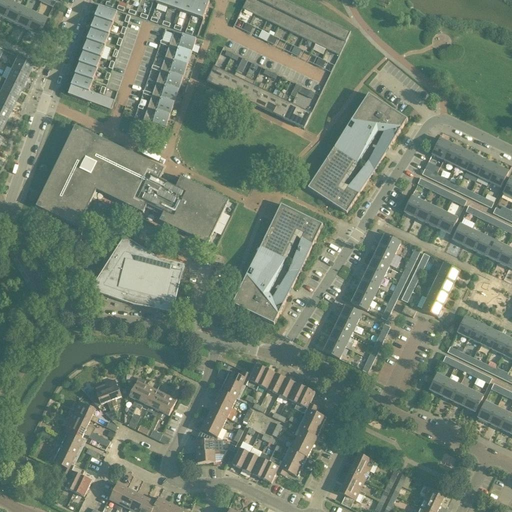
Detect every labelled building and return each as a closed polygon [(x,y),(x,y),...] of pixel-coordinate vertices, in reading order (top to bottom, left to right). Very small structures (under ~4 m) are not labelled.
[(0,0),(0,17),(4,20),(12,4),(4,0),(0,0)] [(171,0),(158,0),(157,3),(156,3),(156,4),(168,8),(171,0)] [(184,0),(171,0),(168,8),(180,12),(184,0)] [(197,0),(184,0),(180,12),(191,16),(197,0)] [(209,3),(202,0),(197,0),(191,16),(203,20),(209,3)] [(262,0),(246,0),(242,10),(255,16),(262,0)] [(276,1),(273,0),(262,0),(255,16),(267,22),(276,1)] [(288,7),(276,1),(267,22),(279,27),(288,7)] [(12,4),(4,20),(16,25),(24,9),(12,4)] [(99,6),(95,18),(113,24),(117,12),(99,6)] [(301,13),(288,7),(279,27),(291,33),(301,13)] [(24,9),(16,25),(27,31),(35,15),(24,9)] [(303,39),(313,19),(301,13),(291,33),(303,39)] [(39,37),(47,20),(35,15),(27,31),(39,37)] [(95,18),(92,29),(109,35),(113,24),(95,18)] [(325,25),(313,19),(303,39),(315,45),(325,25)] [(337,30),(325,25),(315,45),(327,51),(337,30)] [(92,29),(88,40),(105,46),(109,35),(92,29)] [(339,57),(349,36),(337,30),(327,51),(339,57)] [(192,53),(196,40),(174,32),(170,44),(170,46),(192,53)] [(88,40),(84,51),(102,57),(105,46),(88,40)] [(192,53),(170,46),(170,44),(166,42),(165,46),(169,47),(165,58),(187,66),(192,53)] [(84,51),(80,62),(98,68),(102,57),(84,51)] [(12,69),(28,77),(33,65),(18,58),(12,69)] [(165,58),(162,69),(161,71),(183,78),(187,66),(165,58)] [(243,66),(245,67),(246,66),(248,62),(246,61),(244,60),(242,59),(240,64),(240,65),(243,66)] [(80,62),(76,73),(94,79),(98,68),(80,62)] [(183,78),(161,71),(162,69),(157,67),(156,71),(160,72),(157,83),(179,91),(183,78)] [(224,72),(214,68),(207,83),(217,88),(224,72)] [(28,77),(12,69),(6,81),(22,89),(28,77)] [(234,77),(224,72),(217,88),(226,92),(234,77)] [(76,73),(72,84),(90,90),(94,79),(76,73)] [(245,77),(236,73),(234,77),(226,92),(236,97),(245,77)] [(255,82),(245,77),(236,97),(246,102),(253,86),(255,82)] [(22,89),(6,81),(1,92),(17,100),(22,89)] [(157,83),(153,94),(152,96),(174,104),(179,91),(157,83)] [(253,86),(246,102),(255,106),(263,91),(265,86),(261,83),(258,89),(253,86)] [(115,101),(89,92),(90,90),(72,84),(68,96),(111,110),(115,101)] [(272,96),(263,91),(255,106),(265,111),(272,96)] [(17,100),(1,92),(0,93),(0,105),(11,111),(17,100)] [(174,104),(152,96),(153,94),(148,93),(147,96),(152,97),(148,108),(170,116),(174,104)] [(272,96),(265,111),(275,116),(282,100),(285,95),(280,93),(277,98),(272,96)] [(309,190),(347,215),(367,185),(408,122),(370,97),(309,190)] [(284,120),(292,105),(282,100),(275,116),(284,120)] [(11,111),(0,105),(0,119),(6,123),(11,111)] [(311,115),(292,105),(284,120),(304,130),(311,115)] [(170,116),(148,108),(143,121),(166,129),(170,116)] [(65,148),(36,207),(79,228),(93,197),(90,196),(95,186),(104,191),(103,194),(143,214),(147,205),(164,213),(160,222),(208,245),(214,233),(211,231),(220,212),(223,214),(229,201),(181,178),(176,188),(159,180),(164,170),(77,128),(67,149),(65,148)] [(444,160),(451,145),(440,139),(432,155),(444,160)] [(451,145),(444,160),(455,166),(463,150),(451,145)] [(463,150),(455,166),(467,171),(474,156),(463,150)] [(474,156),(467,171),(478,177),(486,161),(474,156)] [(486,161),(478,177),(490,183),(497,167),(486,161)] [(497,167),(490,183),(501,188),(509,173),(497,167)] [(434,181),(437,175),(429,172),(426,178),(434,181)] [(445,187),(448,181),(440,177),(438,183),(445,187)] [(511,197),(511,178),(503,194),(511,197)] [(418,185),(426,189),(428,183),(420,179),(418,185)] [(457,192),(459,187),(452,183),(449,189),(457,192)] [(432,185),(429,190),(437,194),(440,188),(432,185)] [(468,198),(471,192),(463,188),(460,194),(468,198)] [(444,190),(441,196),(449,200),(451,194),(444,190)] [(480,203),(482,198),(475,194),(472,200),(480,203)] [(455,196),(452,202),(460,205),(463,199),(455,196)] [(416,218),(424,202),(412,197),(404,213),(416,218)] [(491,209),(494,203),(486,199),(483,205),(491,209)] [(424,202),(416,218),(427,224),(435,208),(424,202)] [(236,303),(277,324),(281,317),(328,225),(287,204),(236,303)] [(466,213),(474,216),(476,211),(468,207),(466,213)] [(505,220),(509,210),(502,207),(497,217),(505,220)] [(435,208),(427,224),(439,229),(447,213),(435,208)] [(480,212),(477,218),(485,222),(488,216),(480,212)] [(447,213),(439,229),(450,235),(458,219),(447,213)] [(492,218),(489,224),(497,227),(499,222),(492,218)] [(503,224),(500,229),(508,233),(511,227),(503,224)] [(464,246),(472,230),(460,225),(452,241),(464,246)] [(472,230),(464,246),(475,252),(483,236),(472,230)] [(380,247),(396,254),(401,243),(385,235),(380,247)] [(483,236),(475,252),(487,257),(495,241),(483,236)] [(125,238),(91,291),(130,306),(173,313),(185,266),(163,261),(125,238)] [(495,241),(487,257),(498,263),(506,247),(495,241)] [(374,258),(390,266),(396,254),(380,247),(374,258)] [(511,249),(506,247),(498,263),(510,268),(511,263),(511,249)] [(415,250),(411,257),(417,260),(420,253),(415,250)] [(369,270),(385,277),(390,266),(374,258),(369,270)] [(418,266),(424,269),(428,261),(422,258),(418,266)] [(415,264),(409,261),(406,269),(411,271),(415,264)] [(436,275),(439,276),(455,284),(460,272),(444,264),(444,265),(441,264),(436,275)] [(363,281),(379,289),(385,277),(369,270),(363,281)] [(413,277),(418,280),(422,272),(416,270),(413,277)] [(409,275),(404,272),(400,280),(406,283),(409,275)] [(433,287),(449,295),(455,284),(439,276),(433,287)] [(358,292),(374,300),(379,289),(363,281),(358,292)] [(407,289),(413,292),(417,284),(411,281),(407,289)] [(404,287),(398,284),(394,291),(400,294),(404,287)] [(427,299),(443,307),(449,295),(433,287),(427,299)] [(374,300),(358,292),(352,304),(368,312),(374,300)] [(401,301),(407,304),(411,296),(405,293),(401,301)] [(398,298),(393,295),(389,303),(395,306),(398,298)] [(443,307),(427,299),(422,311),(438,318),(443,307)] [(341,318),(357,325),(362,314),(346,306),(341,318)] [(393,309),(387,307),(383,314),(389,317),(393,309)] [(413,318),(417,312),(405,307),(402,313),(413,318)] [(357,325),(341,318),(335,329),(351,337),(357,325)] [(468,339),(476,323),(465,318),(457,334),(468,339)] [(480,345),(488,329),(476,323),(468,339),(480,345)] [(385,325),(381,333),(387,335),(391,328),(385,325)] [(351,337),(335,329),(330,341),(345,348),(351,337)] [(491,350),(499,335),(488,329),(480,345),(491,350)] [(385,339),(379,336),(376,335),(372,342),(381,347),(385,339)] [(503,356),(511,340),(499,335),(491,350),(503,356)] [(511,360),(511,340),(503,356),(511,360)] [(324,352),(339,360),(340,360),(345,348),(330,341),(324,352)] [(379,351),(373,348),(370,356),(376,358),(379,351)] [(459,359),(462,353),(454,349),(451,355),(459,359)] [(470,364),(473,359),(466,355),(463,361),(470,364)] [(443,363),(451,366),(454,361),(446,357),(443,363)] [(374,362),(368,359),(364,367),(370,370),(374,362)] [(482,370),(485,364),(477,361),(474,366),(482,370)] [(457,362),(455,368),(462,372),(465,366),(457,362)] [(246,387),(253,390),(256,392),(259,387),(258,386),(266,370),(256,365),(246,387)] [(493,376),(496,370),(488,366),(486,372),(493,376)] [(469,368),(466,374),(474,378),(477,372),(469,368)] [(276,375),(266,370),(258,386),(259,387),(268,391),(276,375)] [(248,375),(242,372),(240,377),(230,372),(220,392),(236,400),(248,375)] [(505,381),(508,376),(500,372),(497,377),(505,381)] [(480,374),(478,379),(485,383),(488,377),(480,374)] [(286,380),(276,375),(268,391),(278,396),(286,380)] [(441,396),(449,381),(437,375),(429,391),(441,396)] [(127,388),(126,397),(130,397),(129,398),(136,401),(133,407),(136,408),(137,409),(147,387),(143,385),(144,382),(139,379),(136,385),(129,382),(129,388),(127,388)] [(278,396),(285,399),(288,401),(295,384),(286,380),(278,396)] [(115,400),(122,398),(115,381),(105,385),(114,408),(118,406),(115,400)] [(449,381),(441,396),(452,402),(460,386),(449,381)] [(305,389),(300,387),(295,384),(288,401),(297,405),(305,389)] [(491,390),(499,394),(502,388),(494,384),(491,390)] [(119,420),(114,408),(105,385),(94,389),(101,406),(107,403),(109,409),(110,409),(111,412),(105,415),(113,422),(119,420)] [(460,386),(452,402),(464,408),(472,392),(460,386)] [(147,387),(137,409),(139,410),(141,411),(144,405),(149,407),(157,391),(147,387)] [(150,408),(148,412),(153,414),(152,416),(156,418),(167,396),(164,395),(165,392),(158,389),(157,391),(149,407),(150,408)] [(305,415),(315,394),(305,389),(297,405),(294,410),(305,415)] [(501,402),(508,405),(511,396),(511,393),(506,390),(503,396),(501,402)] [(236,400),(220,392),(215,402),(232,409),(236,400)] [(472,392),(464,408),(475,413),(483,397),(472,392)] [(156,418),(160,420),(163,414),(169,417),(177,401),(167,396),(156,418)] [(232,409),(215,402),(211,411),(227,419),(232,409)] [(74,413),(90,421),(96,424),(98,420),(93,417),(95,411),(79,403),(74,413)] [(489,424),(497,408),(485,403),(478,418),(489,424)] [(313,406),(307,418),(301,431),(317,438),(326,419),(316,414),(319,409),(313,406)] [(497,408),(489,424),(501,430),(508,414),(497,408)] [(227,419),(211,411),(206,421),(222,429),(227,419)] [(70,423),(92,433),(94,429),(88,426),(90,421),(74,413),(70,423)] [(511,415),(508,414),(501,430),(511,435),(511,415)] [(136,416),(134,415),(133,418),(131,420),(128,427),(135,430),(141,418),(136,416)] [(217,439),(221,430),(222,429),(206,421),(201,431),(217,439)] [(65,433),(63,434),(79,442),(84,441),(81,440),(84,434),(90,437),(92,433),(70,423),(65,433)] [(147,436),(150,430),(140,426),(138,431),(145,435),(147,436)] [(163,436),(160,434),(154,432),(154,431),(155,428),(152,426),(150,430),(147,436),(159,442),(160,442),(160,441),(163,436)] [(296,441),(312,448),(317,438),(301,431),(296,441)] [(200,433),(196,442),(197,453),(215,452),(223,451),(222,441),(218,441),(200,433)] [(79,442),(63,434),(49,463),(59,468),(57,473),(63,476),(77,446),(79,442)] [(99,445),(107,448),(111,441),(103,438),(99,445)] [(312,448),(296,441),(291,450),(307,458),(312,448)] [(98,459),(100,455),(88,449),(86,454),(98,459)] [(240,449),(232,465),(242,470),(249,454),(240,449)] [(291,450),(285,463),(279,475),(285,478),(288,473),(298,478),(307,458),(291,450)] [(233,453),(229,451),(226,451),(221,462),(227,465),(233,453)] [(215,452),(197,453),(197,465),(215,463),(215,452)] [(251,475),(259,459),(249,454),(242,470),(251,475)] [(353,465),(369,472),(374,462),(358,454),(353,465)] [(282,463),(274,459),(271,458),(269,463),(261,479),(271,485),(282,463)] [(261,479),(269,463),(259,459),(251,475),(261,479)] [(349,474),(365,482),(369,472),(353,465),(349,474)] [(75,493),(82,477),(85,472),(74,467),(64,488),(75,493)] [(360,492),(365,482),(349,474),(344,484),(360,492)] [(400,480),(397,486),(401,488),(402,487),(404,482),(406,478),(402,476),(400,480)] [(82,477),(75,493),(84,498),(92,482),(82,477)] [(355,502),(361,504),(364,498),(365,494),(360,492),(344,484),(339,494),(355,502)] [(118,510),(120,506),(127,490),(117,485),(109,501),(116,504),(115,508),(118,510)] [(424,499),(440,507),(445,497),(429,489),(424,499)] [(129,511),(137,495),(127,490),(120,506),(118,510),(121,511),(123,508),(129,511)] [(132,511),(140,511),(147,499),(137,495),(129,511),(132,511)] [(377,496),(376,499),(380,501),(384,503),(386,499),(387,498),(387,497),(383,495),(383,496),(382,498),(377,496)] [(152,511),(157,504),(156,504),(147,499),(140,511),(152,511)] [(164,511),(169,504),(159,499),(156,504),(157,504),(152,511),(164,511)] [(419,509),(426,511),(437,511),(440,507),(424,499),(419,509)] [(344,500),(342,504),(351,508),(353,504),(344,500)] [(380,501),(375,511),(376,511),(379,511),(384,503),(380,501)]
